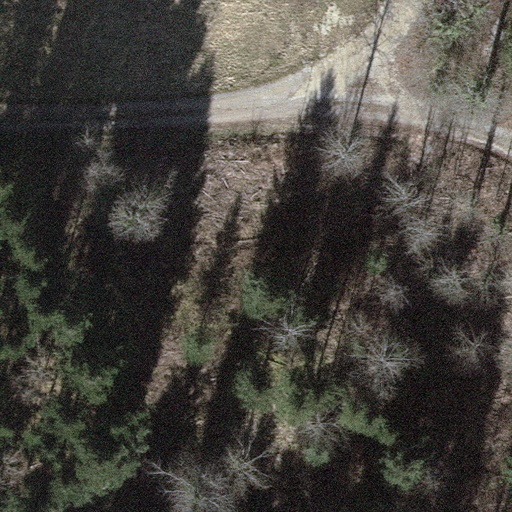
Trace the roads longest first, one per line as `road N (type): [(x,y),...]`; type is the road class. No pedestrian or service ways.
road 1 (track): [(0,119),(204,109),(399,55),(432,0)]
road 2 (track): [(204,109),(429,114),(511,147)]
